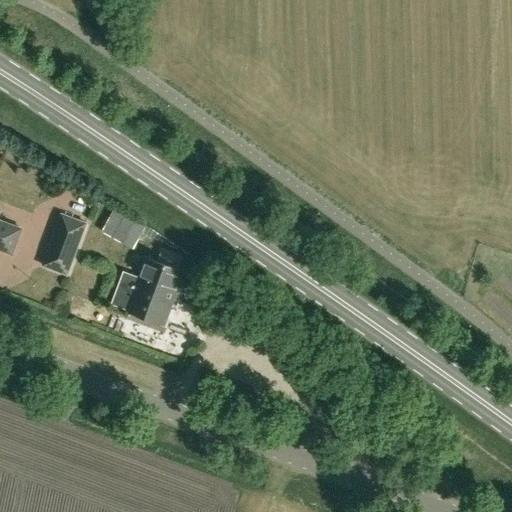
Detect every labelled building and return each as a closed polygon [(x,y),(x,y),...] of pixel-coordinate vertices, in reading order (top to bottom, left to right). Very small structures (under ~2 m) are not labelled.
[(87,214),(90,205),(70,198),(67,207),(87,214)] [(113,211),(102,231),(133,247),(144,227),(113,211)] [(67,274),(86,223),(62,214),(43,265),(67,274)] [(0,248),(12,253),(21,229),(0,221),(0,248)] [(127,310),(164,323),(175,293),(189,298),(193,285),(180,280),(183,271),(176,268),(180,258),(162,251),(158,260),(147,256),(140,277),(124,271),(112,303),(128,309),(127,310)]
